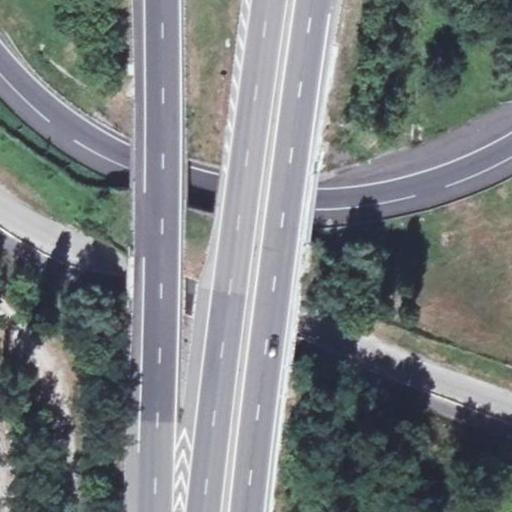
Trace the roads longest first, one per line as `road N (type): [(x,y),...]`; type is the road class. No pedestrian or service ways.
road 1 (motorway): [(0,60),(91,140),(222,190),(306,200),(377,195),(443,178),(511,145)]
road 2 (unclassified): [(0,204),(175,287),(359,341),(511,404)]
road 3 (motorway): [(266,0),(199,511)]
road 4 (motorway): [(246,511),(313,0)]
road 5 (motorway): [(159,0),(153,511)]
